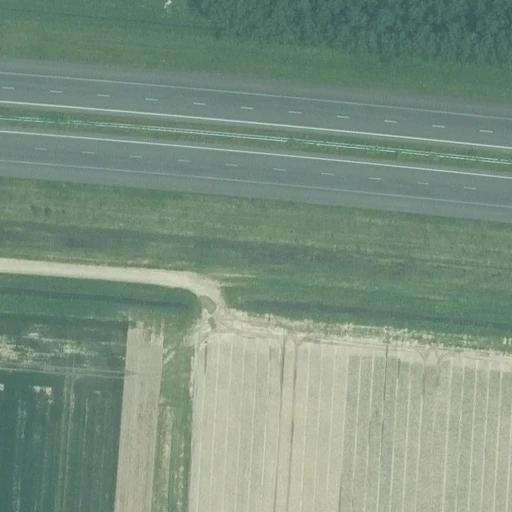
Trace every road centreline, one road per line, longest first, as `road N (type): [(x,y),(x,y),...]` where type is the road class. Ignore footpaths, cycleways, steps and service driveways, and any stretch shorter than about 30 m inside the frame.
road 1 (motorway): [(511,134),(0,88)]
road 2 (motorway): [(0,149),(511,194)]
road 3 (track): [(200,284),(0,264)]
